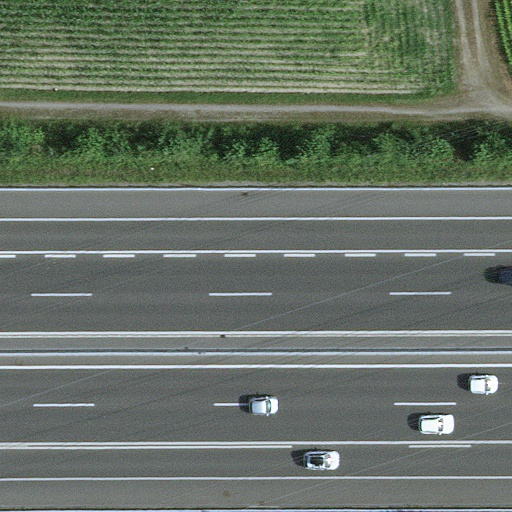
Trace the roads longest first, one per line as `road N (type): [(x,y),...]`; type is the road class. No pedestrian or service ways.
road 1 (track): [(465,0),(476,112),(0,105)]
road 2 (motorway): [(511,293),(0,295)]
road 3 (motorway): [(0,468),(202,464),(387,404)]
road 4 (motorway): [(0,406),(387,404)]
road 5 (motorway): [(387,404),(511,404)]
